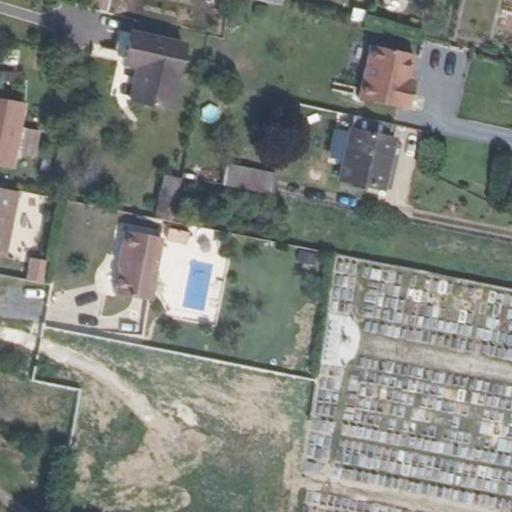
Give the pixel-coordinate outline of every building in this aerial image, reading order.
[(169,109),(183,44),(129,33),(123,64),(136,67),(129,100),(169,109)] [(409,106),(416,50),(364,44),(358,100),(409,106)] [(24,104),(0,99),(0,114),(21,118),(24,104)] [(0,167),(11,170),(21,118),(0,114),(0,167)] [(383,190),(394,140),(391,139),(394,125),(354,116),(351,130),(349,130),(338,179),(383,190)] [(269,195),(273,174),(226,165),(223,185),(269,195)] [(156,216),(173,217),(177,176),(160,175),(156,216)] [(0,257),(4,258),(17,191),(0,187),(0,257)] [(150,302),(156,271),(155,271),(161,238),(124,231),(117,266),(119,266),(114,294),(150,302)] [(28,257),(25,278),(40,280),(43,259),(28,257)]
